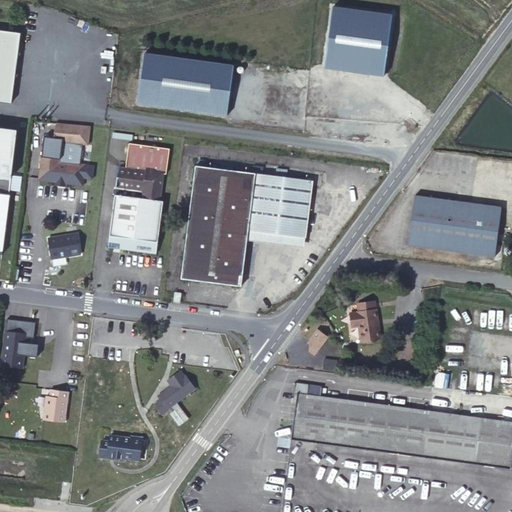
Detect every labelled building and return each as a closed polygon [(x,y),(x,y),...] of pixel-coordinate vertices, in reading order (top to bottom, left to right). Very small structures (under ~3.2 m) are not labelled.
[(323,67),(383,75),(390,12),(331,5),(323,67)] [(0,99),(11,101),(19,29),(0,27),(0,99)] [(234,66),(144,54),(138,104),(227,115),(234,66)] [(55,123),(53,138),(63,139),(65,124),(55,123)] [(63,139),(62,141),(88,145),(90,126),(65,123),(65,124),(63,139)] [(56,182),(65,183),(83,185),(85,164),(60,161),(62,141),(63,139),(53,138),(44,136),(39,180),(56,182)] [(162,202),(159,201),(162,174),(165,174),(169,148),(129,143),(125,168),(118,167),(116,188),(118,188),(117,195),(115,195),(108,247),(155,253),(162,202)] [(38,174),(39,153),(32,153),(31,174),(38,174)] [(248,230),(255,174),(195,166),(181,278),(241,285),(247,240),(248,230)] [(312,181),(255,174),(248,230),(305,237),(312,181)] [(0,254),(1,255),(11,179),(0,177),(0,254)] [(503,206),(416,193),(409,243),(495,255),(503,206)] [(248,230),(247,240),(304,247),(305,237),(248,230)] [(65,253),(66,256),(81,254),(77,233),(48,238),(49,241),(51,252),(51,256),(65,253)] [(51,252),(49,241),(42,242),(44,254),(51,252)] [(359,312),(353,312),(355,324),(361,323),(363,340),(380,337),(375,300),(358,303),(359,312)] [(355,324),(353,312),(350,313),(352,328),(358,327),(360,340),(363,340),(361,323),(355,324)] [(327,335),(317,328),(309,339),(310,350),(315,353),(327,335)] [(20,354),(23,333),(5,331),(1,366),(22,368),(24,354),(20,354)] [(195,388),(185,375),(184,376),(180,371),(167,380),(171,386),(158,396),(161,400),(155,404),(162,413),(195,388)] [(436,372),(434,386),(447,388),(449,374),(436,372)] [(293,393),(297,393),(321,396),(321,386),(295,382),(293,393)] [(68,391),(51,389),(50,396),(46,396),(43,419),(65,422),(68,391)] [(291,438),(402,453),(408,408),(321,396),(297,393),(291,438)] [(511,421),(408,408),(402,453),(509,468),(511,448),(511,421)] [(102,440),(100,457),(111,458),(111,457),(114,457),(140,460),(142,437),(132,436),(131,437),(110,435),(109,441),(102,440)]
